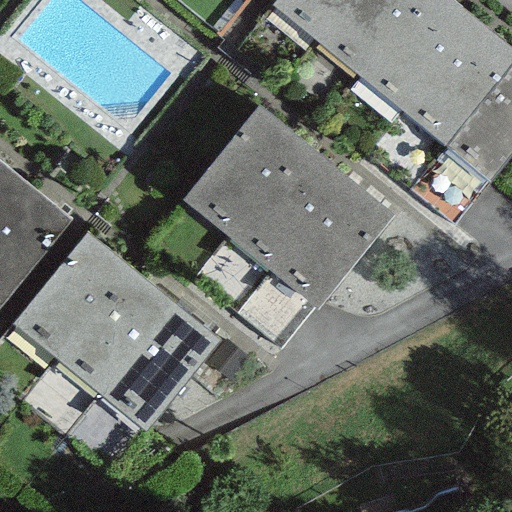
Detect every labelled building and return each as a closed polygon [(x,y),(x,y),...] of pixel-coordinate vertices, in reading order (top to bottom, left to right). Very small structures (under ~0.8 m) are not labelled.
[(274,0),(318,35),(346,0),(274,0)] [(346,0),(318,35),(362,73),(420,0),(346,0)] [(463,0),(420,0),(362,73),(406,107),(480,13),(463,0)] [(511,39),(480,13),(406,107),(442,136),(511,50),(511,39)] [(511,142),(511,50),(442,136),(487,173),(511,142)] [(184,190),(228,226),(305,134),(261,97),(184,190)] [(305,134),(228,226),(273,263),(350,171),(305,134)] [(0,154),(0,211),(28,178),(0,154)] [(350,171),(273,263),(315,297),(392,205),(350,171)] [(28,178),(0,211),(0,296),(70,212),(28,178)] [(11,318),(55,354),(131,262),(87,225),(11,318)] [(131,262),(55,354),(100,391),(176,299),(131,262)] [(176,299),(100,391),(141,425),(218,333),(176,299)]
